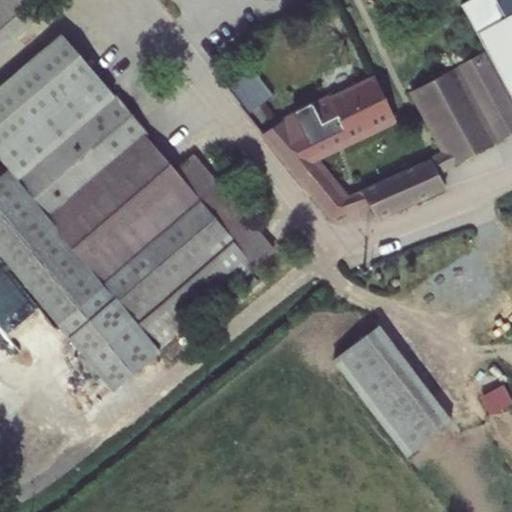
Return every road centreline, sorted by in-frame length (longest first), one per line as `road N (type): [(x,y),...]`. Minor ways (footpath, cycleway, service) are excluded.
road 1 (unclassified): [(140,0),(302,210),(340,241),(385,236),(511,177)]
road 2 (track): [(340,241),(55,469),(0,503)]
